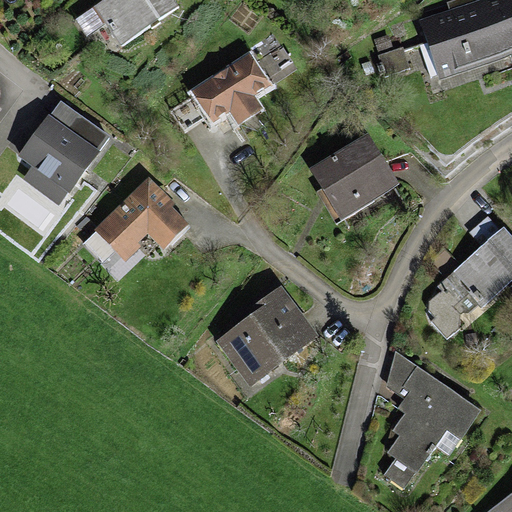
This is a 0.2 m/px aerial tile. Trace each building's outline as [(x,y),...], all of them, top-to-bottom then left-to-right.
[(186,16),(174,0),(119,0),(83,24),(98,46),(114,35),(127,55),(186,16)] [(511,0),(508,0),(421,25),(436,78),(511,54),(511,0)] [(279,102),(250,66),(204,98),(226,134),(244,125),(253,136),(276,121),(268,109),(279,102)] [(115,148),(62,111),(25,165),(37,176),(29,188),(66,215),(115,148)] [(379,145),(315,182),(342,231),(408,191),(379,145)] [(197,234),(152,190),(90,252),(126,284),(160,250),(171,260),(197,234)] [(511,298),(511,237),(509,234),(440,292),(446,298),(436,305),(432,315),(435,324),(454,345),(511,298)] [(321,350),(282,302),(225,346),(262,394),(321,350)] [(492,420),(400,359),(390,394),(412,409),(406,417),(412,421),(399,438),(405,443),(395,461),(402,467),(392,481),(414,495),(443,458),(456,470),(492,420)]
